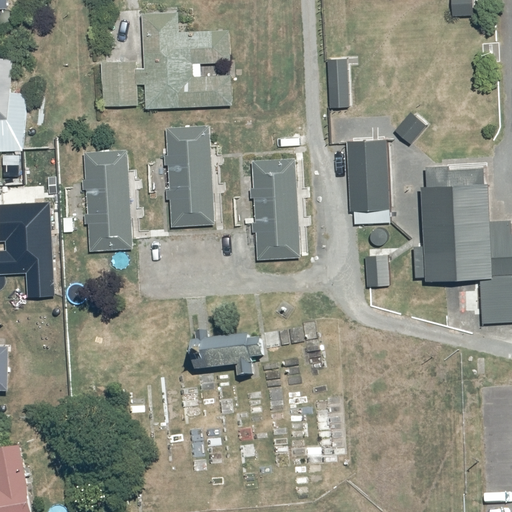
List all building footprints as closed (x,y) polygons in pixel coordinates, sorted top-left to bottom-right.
[(13,0),(0,0),(0,8),(14,8),(13,0)] [(479,0),(457,0),(458,5),(459,18),(480,17),(479,3),(479,0)] [(149,109),(235,106),(233,75),(203,77),(201,64),(233,62),(232,31),(181,33),(181,14),(146,16),(148,68),(139,69),(139,85),(148,85),(149,109)] [(0,151),(22,151),(29,94),(12,92),(16,61),(0,58),(0,151)] [(351,58),(330,60),(333,110),(354,108),(351,58)] [(138,62),(103,64),(105,106),(140,105),(139,85),(139,69),(138,62)] [(417,113),(400,130),(415,143),(431,126),(417,113)] [(211,128),(169,130),(174,226),(215,224),(211,128)] [(372,141),(351,142),(355,211),(395,210),(392,141),(377,141),(372,141)] [(131,155),(87,157),(92,247),(135,245),(131,155)] [(301,162),(253,165),(258,256),(306,253),(301,162)] [(456,166),(432,167),(434,187),(430,187),(435,282),(486,279),(488,323),(511,322),(511,219),(499,220),(496,183),(491,183),(490,169),(456,170),(456,166)] [(57,201),(4,205),(6,242),(12,241),(12,250),(1,251),(2,275),(32,273),(33,298),(64,296),(57,201)] [(392,255),(369,257),(371,287),(394,285),(392,255)] [(198,342),(192,343),(196,372),(238,368),(240,378),(255,376),(254,360),(265,358),(263,339),(250,340),(250,336),(210,340),(209,333),(197,334),(198,342)] [(0,393),(13,394),(14,349),(0,349),(0,393)] [(0,511),(32,511),(21,447),(0,450),(0,511)]
